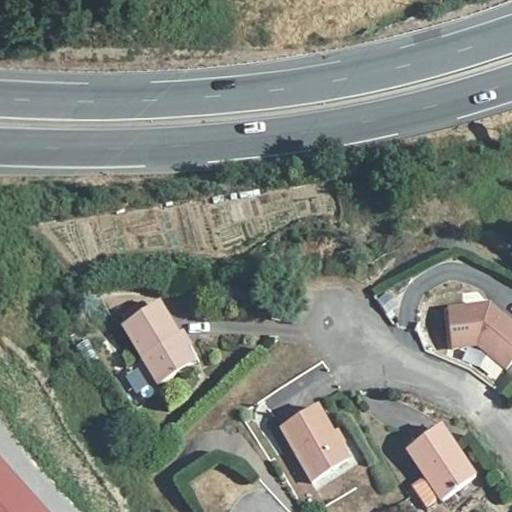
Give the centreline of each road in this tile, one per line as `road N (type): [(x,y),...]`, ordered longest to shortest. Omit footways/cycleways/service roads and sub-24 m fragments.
road 1 (trunk): [(511,39),(445,60),(241,95),(0,99)]
road 2 (trunk): [(0,143),(213,142),(314,131),(511,86)]
road 3 (residential): [(511,436),(496,412),(460,386),(347,341)]
